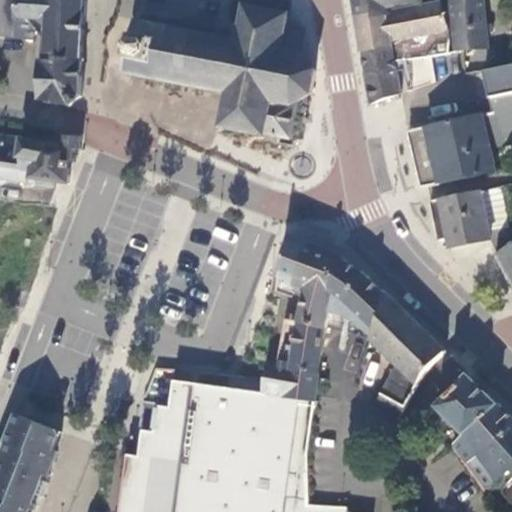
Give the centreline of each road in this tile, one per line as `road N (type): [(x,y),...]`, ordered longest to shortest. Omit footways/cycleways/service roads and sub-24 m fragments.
road 1 (unclassified): [(359,187),(321,205),(268,199),(116,139)]
road 2 (tertiary): [(359,187),(385,250),(511,376)]
road 3 (tertiary): [(328,0),(359,187)]
road 4 (residential): [(55,299),(116,139)]
road 5 (residential): [(55,299),(0,416)]
road 6 (residential): [(116,139),(0,106)]
